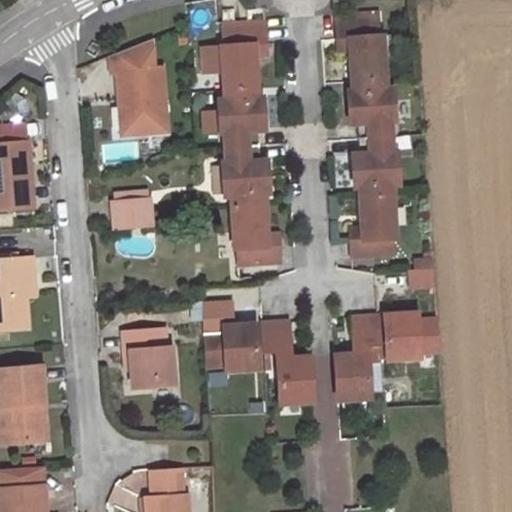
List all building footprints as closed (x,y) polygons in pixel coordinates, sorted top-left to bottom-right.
[(238,4),(222,6),(223,16),(239,15),(238,4)] [(353,44),(355,77),(387,75),(386,53),(401,53),(399,30),(382,31),(381,7),(337,10),(338,33),(352,33),(353,44)] [(254,48),(253,37),(268,37),(267,22),(225,23),(226,38),(204,39),(205,70),(224,69),(225,85),(256,83),(254,48)] [(116,67),(119,98),(125,98),(127,129),(167,126),(162,61),(153,61),(151,33),(110,50),(111,67),(116,67)] [(338,33),(338,44),(353,44),(352,33),(338,33)] [(254,48),(268,47),(268,38),(268,37),(253,37),(254,48)] [(355,77),(356,85),(388,83),(387,75),(355,77)] [(225,85),(225,92),(256,90),(256,83),(225,85)] [(392,132),(391,117),(396,116),(394,83),(388,83),(356,85),(349,86),(351,120),(358,119),(359,134),(392,132)] [(219,125),(224,125),(225,142),(258,140),(257,123),(264,123),(262,90),(256,90),(225,92),(217,93),(219,125)] [(125,98),(119,98),(121,129),(127,129),(125,98)] [(400,178),(398,147),(393,147),(392,132),(359,134),(360,149),(353,150),(354,181),(359,181),(391,179),(400,178)] [(26,180),(24,138),(24,137),(0,138),(0,203),(22,202),(21,180),(26,180)] [(264,187),(268,187),(266,153),(258,154),(258,140),(225,142),(226,155),(221,155),(223,189),(231,189),(264,187)] [(391,179),(359,181),(360,192),(392,190),(391,179)] [(264,197),(264,187),(231,189),(231,199),(264,197)] [(109,199),(146,196),(145,188),(108,190),(109,199)] [(392,250),(391,233),(395,233),(392,190),(360,192),(362,223),(363,235),(350,235),(351,252),(392,250)] [(146,196),(109,199),(112,224),(148,222),(146,196)] [(237,242),(239,260),(257,258),(279,256),(279,240),(266,241),(265,229),(264,197),(231,199),(234,242),(237,242)] [(362,223),(349,224),(350,235),(363,235),(362,223)] [(279,240),(278,228),(265,229),(266,241),(279,240)] [(27,246),(0,247),(0,325),(23,324),(18,263),(28,263),(27,246)] [(30,284),(28,263),(18,263),(20,284),(20,285),(21,285),(30,284)] [(415,277),(416,296),(435,294),(433,276),(415,277)] [(421,311),(390,314),(392,359),(424,357),(423,351),(439,350),(436,318),(421,319),(421,311)] [(365,342),(380,341),(378,313),(351,315),(352,342),(365,342)] [(276,348),(287,348),(285,318),(258,320),(260,349),(276,348)] [(252,365),(250,320),(218,322),(218,329),(203,330),(205,363),(219,361),(219,367),(252,365)] [(169,382),(166,344),(162,344),(160,325),(119,328),(120,349),(125,348),(126,366),(128,385),(169,382)] [(353,351),(366,350),(365,342),(352,342),(353,351)] [(337,396),(368,394),(366,350),(353,351),(335,352),(337,396)] [(276,355),(279,400),(311,398),(308,353),(287,355),(276,355)] [(0,365),(0,441),(23,439),(22,432),(38,430),(33,362),(0,365)] [(23,439),(39,438),(38,430),(22,432),(23,439)] [(0,469),(0,511),(44,511),(40,467),(0,469)] [(186,511),(186,494),(182,494),(181,468),(169,468),(149,469),(151,495),(145,496),(145,511),(186,511)]
